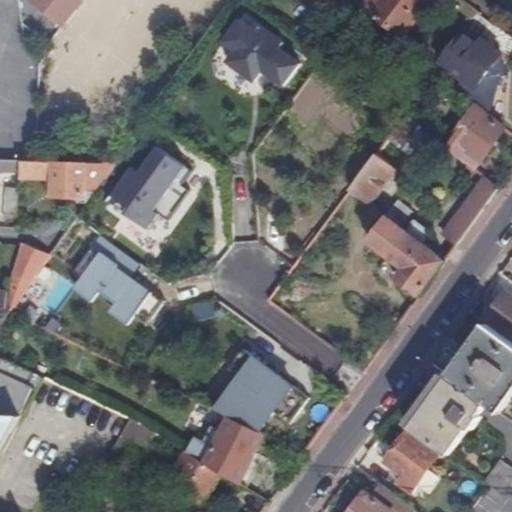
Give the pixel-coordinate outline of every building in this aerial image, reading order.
[(27,0),(64,28),(82,4),(85,0),(27,0)] [(427,0),(369,0),(365,6),(405,37),(432,4),(427,0)] [(316,6),(297,32),(311,43),(331,17),(316,6)] [(223,61),(254,83),(262,71),(284,87),(303,62),(281,46),(285,40),(255,19),(251,24),(237,14),(219,40),(231,49),(223,61)] [(476,90),(499,62),(491,56),(494,52),(482,42),(478,46),(464,34),(442,63),(476,90)] [(491,56),(499,62),(502,58),(494,52),(491,56)] [(505,130),(477,109),(448,148),(475,170),(505,130)] [(423,123),(420,127),(426,131),(429,127),(423,123)] [(142,172),(134,166),(110,199),(158,234),(170,218),(164,214),(185,185),(191,189),(201,175),(161,146),(142,172)] [(378,155),(350,192),(371,208),(399,171),(378,155)] [(2,161),(0,160),(0,165),(18,167),(19,177),(33,177),(33,175),(51,175),(51,195),(83,196),(83,191),(97,192),(117,165),(46,162),(2,161)] [(444,235),(459,246),(501,189),(487,178),(444,235)] [(398,279),(422,296),(437,277),(448,262),(425,245),(433,234),(432,227),(419,217),(408,232),(388,218),(371,242),(389,255),(379,269),(396,282),(398,279)] [(103,235),(94,247),(103,254),(104,252),(122,265),(121,267),(133,276),(142,264),(103,235)] [(32,282),(52,255),(24,243),(17,275),(32,282)] [(154,319),(167,301),(133,276),(121,267),(122,265),(104,252),(103,254),(94,247),(76,271),(85,278),(77,288),(95,301),(103,291),(119,303),(113,311),(131,325),(142,310),(154,319)] [(14,308),(32,282),(17,275),(16,282),(14,308)] [(56,317),(76,286),(59,275),(39,305),(56,317)] [(0,307),(10,308),(11,291),(0,290),(0,307)] [(511,334),(511,295),(507,292),(489,319),(511,334)] [(0,327),(12,311),(14,308),(10,308),(0,307),(0,327)] [(511,399),(511,342),(489,325),(451,377),(490,405),(502,414),(511,399)] [(46,377),(0,354),(0,416),(24,417),(46,377)] [(490,405),(451,377),(443,389),(481,417),(490,405)] [(443,389),(414,429),(453,457),(472,430),(475,432),(484,419),(481,417),(443,389)] [(0,459),(24,417),(0,416),(0,459)] [(146,423),(134,418),(112,457),(121,463),(134,440),(146,448),(157,431),(146,423)] [(272,436),(236,418),(216,451),(197,439),(190,451),(224,472),(242,484),(272,436)] [(401,484),(414,494),(431,471),(442,456),(410,432),(388,463),(406,476),(401,484)] [(224,472),(190,451),(181,446),(160,479),(202,505),(224,472)] [(308,453),(295,446),(278,470),(290,478),(300,464),(308,453)] [(121,463),(112,457),(107,465),(116,471),(121,463)] [(486,482),(511,498),(511,467),(500,460),(486,482)] [(431,471),(414,494),(421,499),(427,491),(432,495),(443,480),(431,471)] [(419,511),(383,486),(374,498),(367,493),(353,511),(419,511)]
